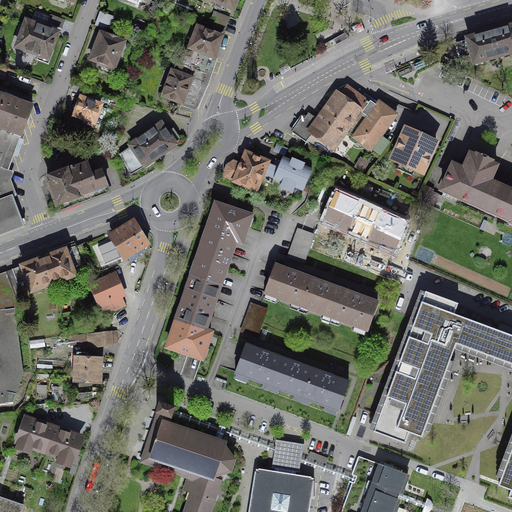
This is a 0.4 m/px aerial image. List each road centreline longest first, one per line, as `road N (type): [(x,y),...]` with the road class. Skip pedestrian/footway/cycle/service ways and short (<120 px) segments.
road 1 (residential): [(131,362),(464,485)]
road 2 (residential): [(87,0),(24,174),(47,234)]
road 3 (tertiary): [(131,362),(79,511)]
road 4 (tertiary): [(131,362),(173,221)]
road 5 (secondary): [(391,43),(511,5)]
